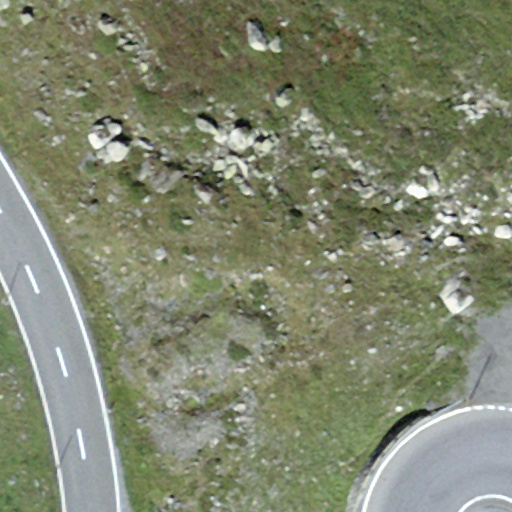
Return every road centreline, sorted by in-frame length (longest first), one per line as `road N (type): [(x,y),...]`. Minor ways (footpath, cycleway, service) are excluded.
road 1 (primary): [(93,511),(67,371),(0,215)]
road 2 (primary): [(511,453),(453,459),(428,478),(408,511)]
